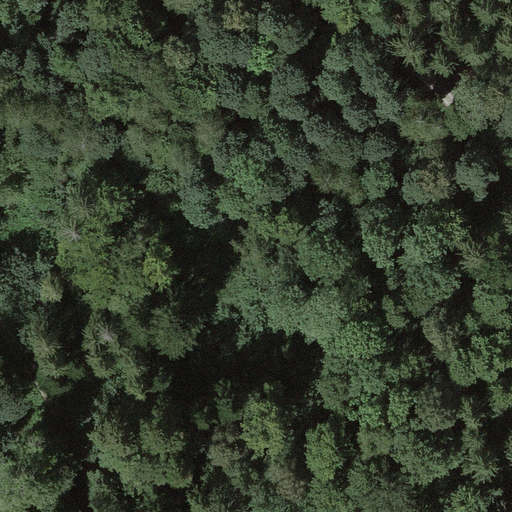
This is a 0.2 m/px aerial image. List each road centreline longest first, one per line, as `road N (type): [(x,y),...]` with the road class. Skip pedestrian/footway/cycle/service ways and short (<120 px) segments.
road 1 (track): [(511,159),(329,0)]
road 2 (track): [(0,323),(90,464),(111,511)]
